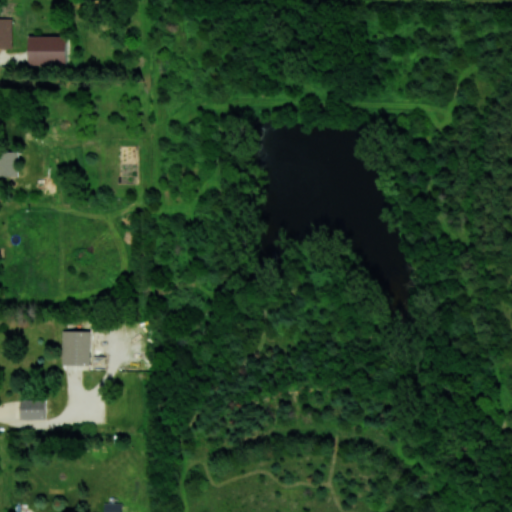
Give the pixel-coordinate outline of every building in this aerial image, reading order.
[(29,64),(67,65),(67,36),(29,35),(29,64)] [(0,175),(18,176),(18,151),(0,151),(0,175)] [(90,330),(63,330),(62,364),(90,365),(90,330)] [(20,418),(45,419),(46,400),(20,399),(20,418)] [(121,511),(122,502),(104,502),(103,511),(121,511)]
